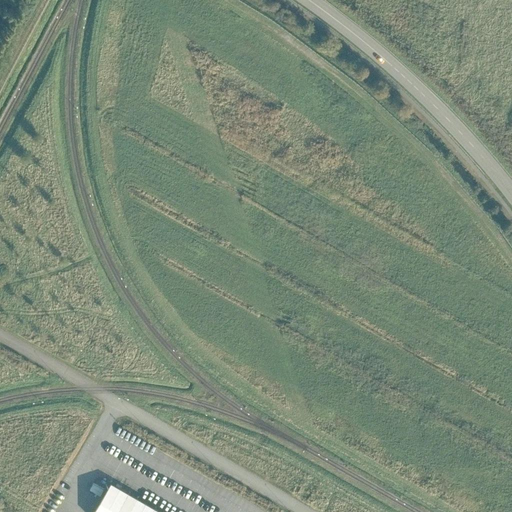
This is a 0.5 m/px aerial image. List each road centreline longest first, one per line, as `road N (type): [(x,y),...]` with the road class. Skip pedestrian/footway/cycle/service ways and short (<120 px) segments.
road 1 (residential): [(305,511),(0,335)]
road 2 (secondary): [(511,195),(405,76),(310,0)]
